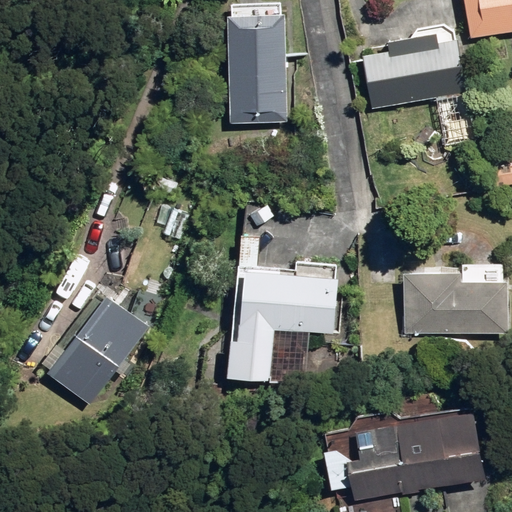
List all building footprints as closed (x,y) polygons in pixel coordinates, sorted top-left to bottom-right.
[(511,0),(456,0),(461,31),(511,22),(511,0)] [(221,118),(276,115),(271,3),(216,6),(221,118)] [(449,33),(384,42),(385,44),(383,45),(356,48),(363,100),(457,87),(449,33)] [(484,166),(487,184),(511,180),(511,176),(509,161),(484,166)] [(257,203),(243,202),(242,222),(256,223),(257,203)] [(221,370),(294,375),(298,322),(321,324),(325,265),(226,258),(220,337),(223,338),(221,370)] [(450,265),(396,267),(398,329),(499,327),(499,276),(450,278),(450,265)] [(37,364),(75,395),(135,320),(97,289),(37,364)] [(352,451),(340,453),(348,493),(473,470),(461,405),(348,425),(352,451)]
